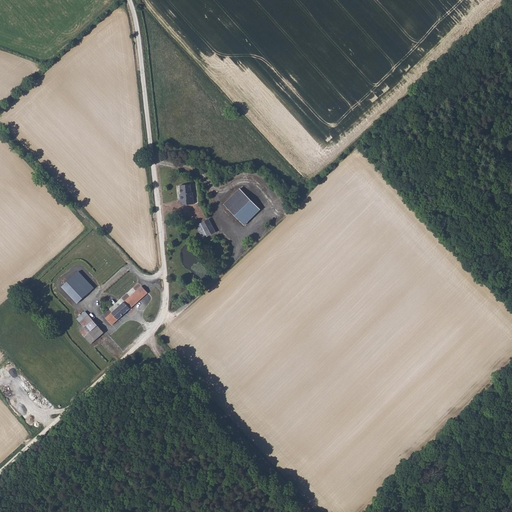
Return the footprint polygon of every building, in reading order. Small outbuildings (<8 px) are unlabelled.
[(192,182),(181,184),(185,203),(196,200),(192,182)] [(240,187),(223,202),(243,224),(259,208),(240,187)] [(210,218),(201,221),(206,236),(215,233),(210,218)] [(201,221),(196,223),(201,238),(206,236),(201,221)] [(79,271),(62,287),(78,303),(94,287),(79,271)] [(111,313),(106,318),(113,325),(148,292),(145,289),(142,286),(111,313)] [(85,311),(79,318),(92,331),(90,333),(97,340),(106,331),(85,311)] [(91,344),(95,340),(88,332),(91,330),(85,324),(78,330),(91,344)]
